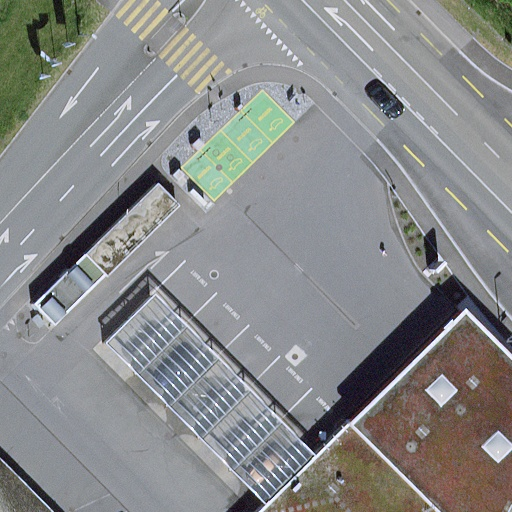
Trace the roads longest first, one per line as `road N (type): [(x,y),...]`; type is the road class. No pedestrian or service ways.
road 1 (unclassified): [(206,0),(0,243)]
road 2 (secondary): [(511,168),(335,0)]
